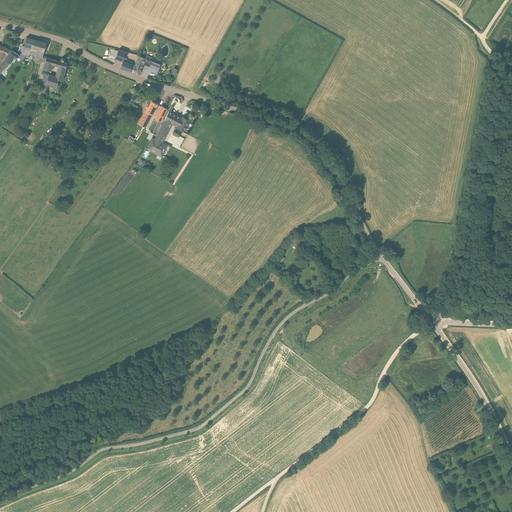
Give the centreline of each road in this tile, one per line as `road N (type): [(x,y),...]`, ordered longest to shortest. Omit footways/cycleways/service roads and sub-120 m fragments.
road 1 (unclassified): [(0,500),(68,474),(100,450),(198,428),(246,387),(291,313),(381,257)]
road 2 (tertiary): [(381,257),(305,137),(0,24)]
road 3 (track): [(430,319),(458,255),(490,52)]
road 4 (tertiary): [(511,457),(430,319)]
road 5 (track): [(383,374),(365,408),(275,479)]
road 6 (unclassified): [(430,319),(490,302),(493,252),(511,231)]
